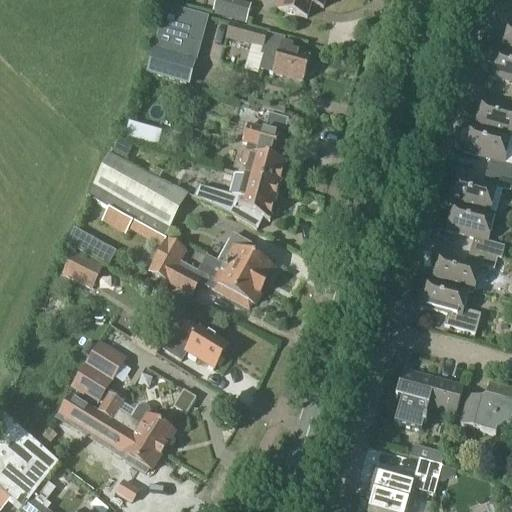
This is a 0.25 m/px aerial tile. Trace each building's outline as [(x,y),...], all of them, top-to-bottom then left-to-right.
[(216,0),(212,16),(246,26),(252,6),(241,3),(241,0),(216,0)] [(276,0),(273,11),(308,21),(311,7),(323,11),(326,0),(276,0)] [(166,7),(147,76),(189,88),(208,19),(166,7)] [(502,52),(502,54),(511,56),(511,26),(509,26),(502,52)] [(229,27),(226,40),(239,44),(265,51),(260,70),(259,72),(303,84),(304,81),(310,57),(290,52),(292,45),(283,43),(283,41),(267,37),(229,27)] [(497,51),(490,79),(511,84),(511,56),(502,54),(502,52),(497,51)] [(476,128),(475,129),(511,139),(511,102),(510,109),(483,102),(476,128)] [(285,130),(288,119),(269,113),(266,125),(285,130)] [(247,146),(239,176),(280,187),(286,165),(270,160),(272,153),(273,154),(278,135),(248,127),(243,145),(247,146)] [(471,127),(463,154),(490,162),(487,174),(511,180),(511,139),(475,129),(476,128),(471,127)] [(161,135),(138,129),(134,142),(157,149),(161,135)] [(179,207),(185,195),(179,192),(177,195),(109,160),(95,188),(93,187),(88,198),(163,239),(179,207)] [(457,178),(449,205),(454,206),(489,216),(490,215),(497,189),(511,193),(511,188),(511,180),(487,174),(484,185),(457,178)] [(199,189),(194,200),(237,221),(257,233),(263,220),(270,224),(280,187),(239,176),(235,175),(229,197),(199,189)] [(454,206),(447,233),(474,240),(471,252),(494,258),(498,259),(501,261),(505,248),(501,247),(487,243),(494,217),(490,215),(489,216),(454,206)] [(74,234),(69,247),(106,266),(114,253),(74,234)] [(218,263),(218,264),(264,289),(274,271),(272,270),(275,265),(261,258),(258,262),(247,257),(253,247),(233,236),(218,263)] [(150,273),(163,280),(180,248),(168,241),(150,273)] [(180,248),(163,280),(192,296),(199,283),(249,310),(252,305),(254,307),(264,289),(218,264),(218,263),(207,257),(198,273),(179,263),(180,262),(185,251),(180,248)] [(433,282),(433,284),(468,293),(473,295),(480,267),(490,270),(494,271),(498,259),(494,258),(471,252),(467,263),(440,256),(433,282)] [(73,254),(63,276),(92,290),(103,269),(73,254)] [(428,281),(421,309),(448,316),(444,328),(475,336),(481,316),(463,311),(468,293),(433,284),(433,282),(428,281)] [(184,321),(165,354),(181,364),(187,355),(214,372),(229,348),(184,321)] [(132,341),(156,356),(165,341),(141,327),(132,341)] [(72,390),(99,406),(126,361),(99,345),(72,390)] [(401,401),(394,425),(421,433),(427,411),(455,419),(463,390),(422,379),(425,367),(405,362),(395,399),(401,401)] [(469,397),(461,427),(473,430),(472,431),(495,437),(496,432),(504,427),(510,429),(511,422),(511,391),(489,386),(486,398),(481,401),(469,397)] [(110,397),(99,415),(162,454),(163,454),(174,435),(148,419),(151,414),(151,411),(149,407),(146,405),(142,405),(139,407),(137,410),(131,420),(118,413),(123,405),(110,397)] [(80,403),(69,420),(124,454),(127,456),(124,461),(145,475),(148,470),(151,472),(162,454),(99,415),(96,412),(80,403)] [(0,488),(12,499),(23,508),(57,464),(2,416),(0,421),(0,488)] [(435,457),(433,465),(441,467),(444,455),(440,454),(435,457)] [(376,485),(368,511),(405,511),(406,510),(411,511),(416,492),(434,497),(438,483),(438,482),(441,469),(442,467),(441,467),(433,465),(419,461),(414,481),(375,470),(371,484),(376,485)] [(456,473),(441,469),(438,483),(441,484),(455,478),(456,473)] [(0,511),(12,499),(0,488),(0,511)] [(30,499),(23,508),(27,511),(46,511),(51,507),(45,503),(34,494),(30,499)]
